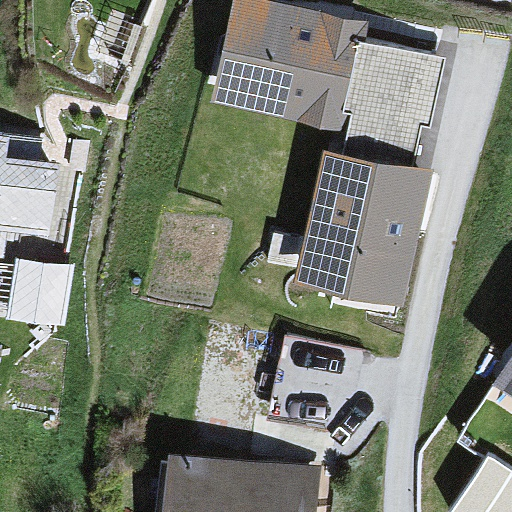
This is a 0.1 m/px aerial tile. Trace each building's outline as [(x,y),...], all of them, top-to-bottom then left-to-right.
[(358,28),(242,4),(221,103),(337,127),(358,28)] [(142,27),(110,15),(95,50),(128,62),(142,27)] [(0,136),(0,257),(3,258),(7,231),(50,234),(61,165),(6,157),(7,138),(0,136)] [(437,174),(341,153),(313,286),(409,307),(437,174)] [(74,263),(13,257),(5,320),(65,325),(74,263)] [(511,395),(477,443),(511,469),(511,395)] [(322,511),(325,477),(182,463),(177,511),(322,511)]
